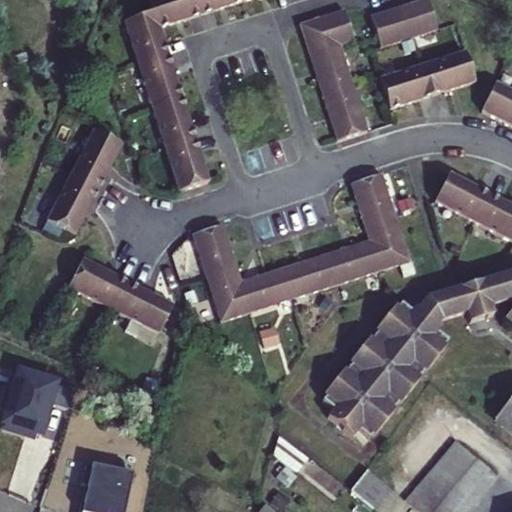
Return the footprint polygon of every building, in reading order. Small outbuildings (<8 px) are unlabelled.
[(207,189),(157,34),(259,0),(157,0),(148,3),(153,18),(123,28),(175,199),(207,189)] [(436,33),(426,2),(370,20),(380,51),(436,33)] [(352,45),(342,15),(299,30),(336,147),(367,138),(337,49),(352,45)] [(463,57),(379,84),(388,113),(473,86),(463,57)] [(511,96),(495,88),(482,116),(511,131),(511,96)] [(121,151),(93,137),(47,229),(75,243),(121,151)] [(219,233),(189,242),(216,331),(408,269),(380,181),(350,191),(368,247),(237,290),(219,233)] [(511,249),(511,213),(451,181),(436,209),(511,249)] [(156,344),(170,315),(81,269),(66,297),(156,344)] [(377,343),(374,347),(420,384),(423,379),(426,381),(445,357),(443,356),(447,351),(436,342),(438,338),(437,334),(440,330),(466,322),(489,315),(511,307),(511,315),(505,325),(511,330),(511,403),(491,429),(511,445),(511,279),(426,307),(417,318),(414,318),(411,322),(400,313),(397,318),(394,316),(374,341),(377,343)] [(489,315),(466,322),(469,331),(492,323),(489,315)] [(420,384),(374,347),(372,350),(369,347),(349,372),(352,374),(346,382),(343,380),(337,388),(387,429),(393,421),(391,419),(398,410),(400,413),(419,389),(417,387),(420,384)] [(387,429),(337,388),(324,404),(327,407),(323,411),(334,420),(369,448),(371,449),(387,429)] [(369,448),(334,420),(327,427),(362,456),(369,448)] [(272,462),(294,480),(305,466),(278,444),(272,462)] [(450,452),(437,468),(479,502),(492,484),(450,452)] [(470,511),(479,502),(437,468),(402,511),(470,511)] [(82,493),(77,511),(120,511),(127,482),(81,472),(76,492),(82,493)] [(368,511),(376,511),(386,499),(364,482),(351,498),(368,511)]
